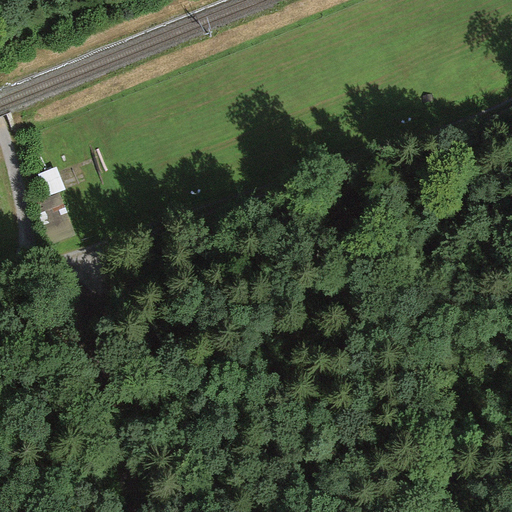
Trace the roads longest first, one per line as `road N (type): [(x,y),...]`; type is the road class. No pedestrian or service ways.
road 1 (track): [(511,114),(31,278)]
road 2 (track): [(31,278),(0,120)]
